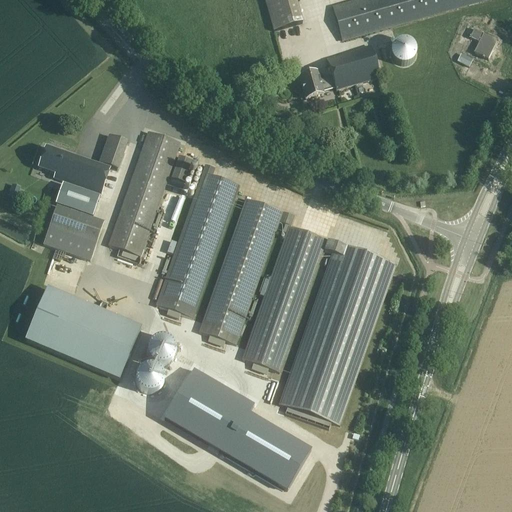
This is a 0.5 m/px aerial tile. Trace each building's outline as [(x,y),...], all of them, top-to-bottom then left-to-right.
[(302,24),(294,0),(263,0),(273,32),(302,24)] [(361,0),(333,8),(343,43),(493,0),(361,0)] [(499,41),(490,37),(486,35),(485,36),(476,31),(472,39),(481,44),(476,55),(489,61),(488,61),(493,52),(491,51),(496,41),(498,42),(499,41)] [(412,46),(392,40),(386,62),(405,67),(412,46)] [(334,88),(336,92),(379,80),(370,48),(327,61),(332,78),(320,82),(317,74),(299,79),(305,99),(323,94),(322,91),(334,88)] [(469,68),(473,61),(459,55),(457,62),(469,68)] [(108,248),(123,253),(121,257),(137,263),(138,258),(139,259),(179,145),(148,134),(108,248)] [(98,166),(117,172),(127,144),(107,138),(98,166)] [(46,149),(38,170),(55,176),(53,181),(101,197),(110,171),(46,149)] [(179,158),(170,183),(183,186),(191,162),(179,158)] [(156,308),(168,312),(166,317),(178,321),(180,317),(192,321),(239,188),(211,178),(214,170),(205,167),(156,308)] [(63,185),(55,206),(92,219),(100,198),(63,185)] [(7,191),(2,203),(11,206),(16,194),(7,191)] [(245,201),(198,334),(209,338),(207,344),(223,349),(225,344),(236,348),(280,224),(285,226),(282,233),(286,234),(242,362),(253,366),(251,371),(266,376),(268,372),(278,375),(325,241),(289,229),(293,218),(245,201)] [(104,224),(57,208),(42,247),(89,263),(104,224)] [(278,407),(287,410),(285,416),(328,432),(331,425),(340,428),(396,267),(327,242),(324,253),(331,255),(278,407)] [(171,243),(167,254),(173,256),(177,245),(171,243)] [(25,342),(119,382),(141,330),(47,289),(25,342)] [(145,341),(144,361),(153,361),(153,366),(168,367),(169,342),(145,341)] [(301,432),(267,417),(253,411),(256,404),(190,375),(179,403),(170,424),(299,482),(318,440),(301,432)]
